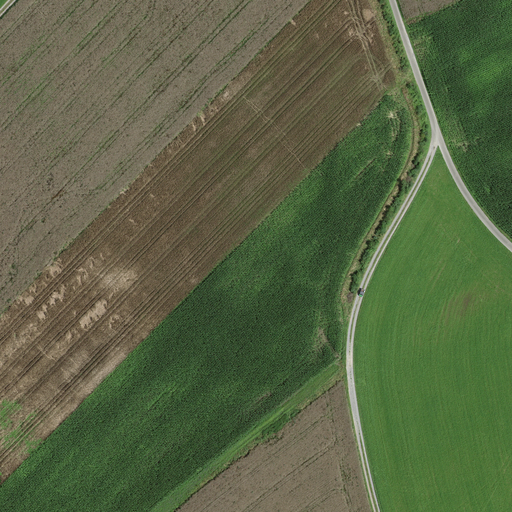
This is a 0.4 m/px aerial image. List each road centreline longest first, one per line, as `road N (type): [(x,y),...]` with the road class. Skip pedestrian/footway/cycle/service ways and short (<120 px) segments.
road 1 (track): [(377,511),(348,373),(350,329),(358,291),(436,137)]
road 2 (track): [(436,137),(394,0)]
road 3 (track): [(436,137),(463,194),(511,248)]
